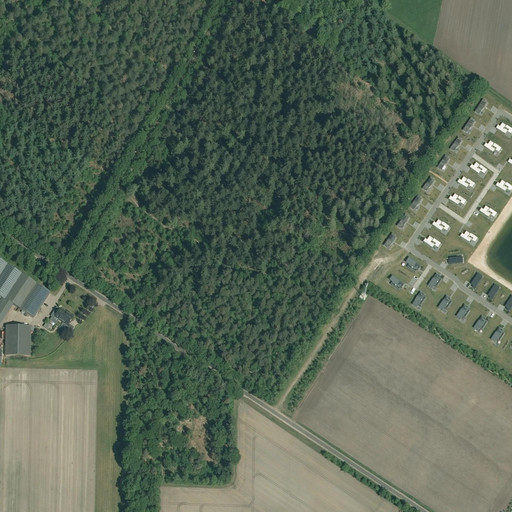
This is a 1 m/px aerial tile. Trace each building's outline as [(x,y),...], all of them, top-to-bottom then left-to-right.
[(483,99),(475,111),(479,113),(482,109),(483,109),(487,103),(484,102),(485,101),(483,99)] [(471,117),(463,129),(467,132),(470,127),(471,127),(474,122),(472,120),(473,119),(471,117)] [(498,126),(496,129),(504,134),(506,131),(511,134),(511,132),(511,129),(506,126),(502,123),(500,127),(498,126)] [(458,137),(450,149),(454,151),(457,146),(458,147),(462,141),(460,140),(460,138),(458,137)] [(486,144),(484,147),(492,152),(494,150),(498,153),(501,149),(494,144),(490,142),(488,145),(486,144)] [(446,155),(438,167),(441,170),(445,165),(449,160),(447,158),(448,157),(446,155)] [(472,165),(470,168),(478,174),(479,172),(484,175),(487,171),(480,166),(476,163),(473,167),(472,165)] [(431,177),(423,189),(427,191),(430,187),(434,181),(432,180),(433,179),(431,177)] [(459,180),(457,183),(467,189),(468,186),(472,189),(475,184),(468,180),(463,177),(461,181),(459,180)] [(498,183),(496,186),(504,192),(506,189),(511,192),(511,189),(511,186),(506,183),(502,181),(500,184),(498,183)] [(451,197),(449,200),(458,206),(460,203),(464,206),(466,201),(459,197),(455,194),(453,198),(451,197)] [(418,196),(410,207),(414,210),(417,205),(418,206),(422,200),(420,198),(420,197),(418,196)] [(481,209),(479,212),(488,217),(489,215),(490,215),(494,218),(497,214),(490,209),(485,207),(483,210),(481,209)] [(405,214),(397,226),(401,228),(404,224),(405,224),(409,218),(407,217),(408,216),(405,214)] [(434,222),(432,225),(441,231),(443,229),(447,232),(447,231),(450,227),(442,223),(438,220),(438,221),(436,224),(434,222)] [(462,234),(460,237),(461,238),(468,242),(470,240),(475,243),(478,239),(470,234),(466,232),(464,235),(463,235),(462,234)] [(392,234),(384,246),(388,248),(391,243),(391,244),(396,238),(393,236),(394,235),(392,234)] [(425,239),(423,241),(432,247),(433,245),(434,245),(438,248),(438,247),(441,244),(434,239),(433,239),(429,237),(427,240),(425,239)] [(409,258),(406,262),(409,264),(407,266),(415,272),(417,269),(418,270),(421,266),(409,258)] [(0,297),(3,299),(20,274),(0,260),(0,297)] [(34,319),(50,294),(20,274),(3,299),(12,305),(34,319)] [(436,274),(428,286),(432,289),(434,286),(436,288),(442,280),(439,278),(440,277),(436,274)] [(475,279),(471,285),(473,286),(472,287),(475,289),(482,277),(478,274),(475,279)] [(392,276),(390,279),(392,281),(390,284),(399,289),(400,287),(402,287),(404,284),(392,276)] [(492,290),(488,296),(490,297),(489,298),(492,300),(499,288),(495,285),(492,290)] [(421,292),(413,304),(416,307),(418,304),(421,306),(426,298),(424,296),(424,295),(421,292)] [(447,296),(439,308),(442,311),(444,309),(447,310),(452,302),(450,300),(450,299),(447,296)] [(3,299),(0,297),(0,322),(12,305),(3,299)] [(465,305),(457,317),(461,320),(462,317),(465,319),(470,311),(468,309),(469,308),(465,305)] [(59,320),(63,323),(60,328),(64,331),(70,335),(74,328),(68,325),(73,317),(60,309),(59,312),(56,310),(52,315),(55,317),(54,319),(58,321),(59,320)] [(482,317),(474,329),(478,331),(480,329),(482,331),(488,322),(485,321),(486,319),(482,317)] [(30,357),(31,327),(6,326),(5,356),(30,357)] [(499,328),(491,340),(495,343),(497,340),(499,342),(505,334),(502,332),(503,331),(499,328)]
